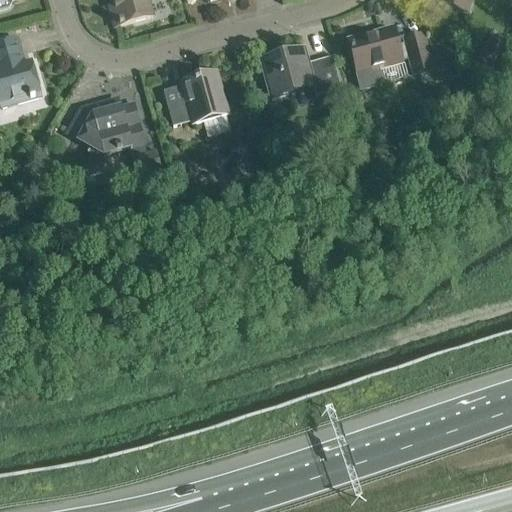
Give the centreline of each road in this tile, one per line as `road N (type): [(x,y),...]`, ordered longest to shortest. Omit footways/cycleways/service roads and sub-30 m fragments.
road 1 (motorway): [(511,358),(36,511)]
road 2 (residential): [(348,0),(132,61),(85,51),(60,0)]
road 3 (motorway): [(511,410),(206,511)]
